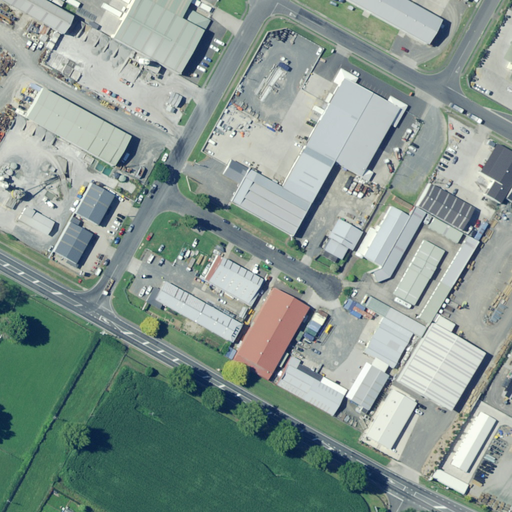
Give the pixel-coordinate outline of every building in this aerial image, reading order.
[(74,15),(47,0),(0,0),(63,35),(74,15)] [(98,0),(98,2),(95,0),(92,0),(86,12),(112,26),(119,13),(109,8),(113,0),(98,0)] [(192,0),(137,0),(115,40),(180,75),(213,15),(191,4),(192,0)] [(429,19),(395,0),(333,0),(415,45),(429,19)] [(59,35),(54,32),(46,48),(51,50),(59,35)] [(511,32),(494,66),(511,75),(511,32)] [(402,107),(347,77),(310,144),(338,160),(365,174),(402,107)] [(131,136),(42,87),(25,118),(114,167),(131,136)] [(181,97),(172,92),(166,103),(175,107),(181,97)] [(338,160),(310,144),(288,183),(254,164),(244,181),(234,200),(296,234),(338,160)] [(244,181),(254,164),(237,155),(228,172),(244,181)] [(511,175),(508,173),(493,200),(511,210),(511,175)] [(116,196),(95,184),(78,214),(99,226),(116,196)] [(472,211),(427,186),(415,209),(459,233),(472,211)] [(401,215),(382,205),(354,256),(372,266),(401,215)] [(54,222),(26,207),(19,220),(47,235),(54,222)] [(416,217),(404,210),(372,268),(365,271),(369,281),(383,275),(416,217)] [(351,230),(329,218),(313,247),(335,259),(351,230)] [(455,233),(428,218),(423,227),(450,242),(455,233)] [(93,236),(72,224),(55,253),(77,265),(93,236)] [(438,250),(418,238),(387,293),(407,304),(438,250)] [(465,247),(455,241),(412,318),(422,323),(465,247)] [(511,277),(511,252),(509,251),(472,317),(486,325),(511,277)] [(262,281),(221,259),(209,281),(250,304),(262,281)] [(243,325),(165,282),(155,299),(234,342),(243,325)] [(308,307),(273,288),(233,359),(268,379),(308,307)] [(420,325),(361,293),(354,305),(412,338),(420,325)] [(405,337),(374,320),(357,351),(388,368),(405,337)] [(487,352),(434,323),(401,383),(454,412),(487,352)] [(334,392),(282,363),(268,387),(321,416),(334,392)] [(136,373),(127,368),(124,374),(121,373),(118,380),(129,386),(136,373)] [(386,377),(370,368),(350,403),(367,413),(386,377)] [(511,377),(501,399),(511,404),(511,377)] [(400,398),(390,392),(364,439),(390,453),(415,406),(400,398)] [(494,410),(485,405),(483,410),(491,414),(494,410)] [(495,420),(480,412),(450,464),(466,473),(495,420)]
